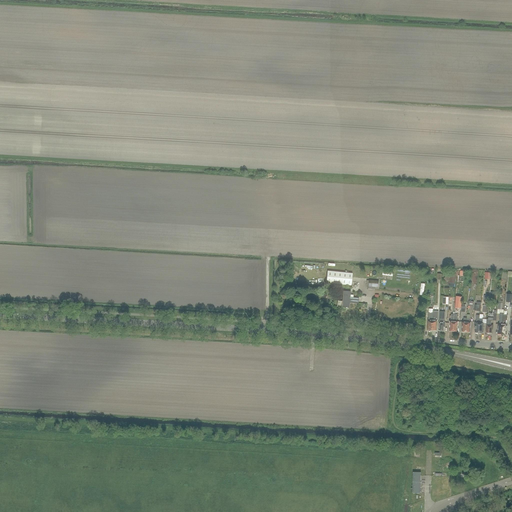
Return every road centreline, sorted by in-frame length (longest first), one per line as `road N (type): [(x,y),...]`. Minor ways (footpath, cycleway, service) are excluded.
road 1 (secondary): [(511,366),(329,335),(0,315)]
road 2 (residential): [(511,346),(363,331)]
